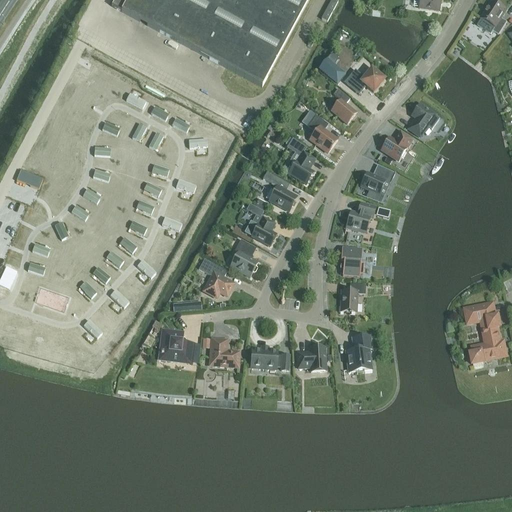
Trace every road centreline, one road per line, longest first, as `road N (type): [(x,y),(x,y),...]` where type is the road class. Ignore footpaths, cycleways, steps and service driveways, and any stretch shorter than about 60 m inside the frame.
road 1 (residential): [(0,305),(77,323),(144,253),(180,145),(121,107),(109,109),(86,179),(63,214),(35,233),(15,292),(3,303)]
road 2 (residential): [(336,179),(468,0)]
road 3 (residential): [(256,311),(318,320),(319,250),(336,179)]
road 4 (unclassified): [(0,196),(82,41)]
road 5 (residential): [(256,311),(336,179)]
